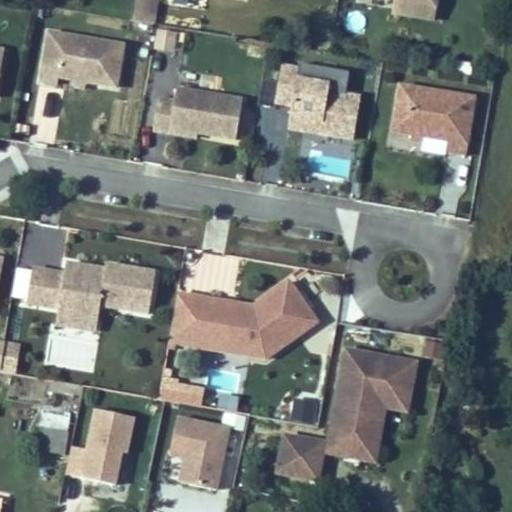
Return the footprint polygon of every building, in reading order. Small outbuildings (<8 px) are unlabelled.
[(133,0),(130,21),(148,24),(152,0),(133,0)] [(435,7),(395,1),(393,13),(433,20),(435,7)] [(155,48),(173,50),(174,32),(157,31),(155,48)] [(57,84),(58,77),(76,80),(84,82),(116,87),(123,46),(48,33),(40,81),(57,84)] [(320,134),(353,139),(360,97),(329,92),(330,85),(298,79),(299,70),(281,66),(278,83),(275,103),(291,106),(290,116),(322,122),(320,134)] [(275,103),(278,83),(262,80),(258,106),(274,108),(275,103)] [(447,152),(464,154),(474,98),(399,86),(392,132),(411,135),(420,137),(449,141),(447,152)] [(176,89),(174,102),(158,99),(153,130),(170,133),(170,128),(197,133),(235,140),(242,100),(176,89)] [(322,122),(290,116),(288,128),(320,134),(322,122)] [(197,133),(170,128),(170,133),(196,138),(197,133)] [(26,303),(58,309),(98,316),(100,306),(148,314),(155,273),(117,266),(116,272),(105,270),(66,263),(64,274),(32,269),(26,303)] [(224,315),(214,300),(177,294),(168,342),(205,349),(219,339),(240,342),(250,356),(311,314),(288,281),(251,307),(237,317),(224,315)] [(237,317),(251,307),(214,300),(224,315),(237,317)] [(98,316),(58,309),(55,325),(96,331),(98,316)] [(205,349),(250,356),(240,342),(219,339),(205,349)] [(2,344),(0,356),(0,371),(13,374),(18,346),(2,344)] [(409,397),(415,364),(346,351),(329,444),(285,436),(278,473),(317,480),(322,452),(341,455),(344,438),(370,443),(379,391),(409,397)] [(158,400),(165,401),(174,403),(176,392),(178,381),(162,378),(158,400)] [(50,391),(81,396),(83,387),(51,381),(50,391)] [(406,409),(409,397),(379,391),(370,443),(344,438),(341,455),(375,461),(385,406),(406,409)] [(174,403),(200,407),(202,396),(176,392),(174,403)] [(296,397),(290,419),(310,424),(316,402),(296,397)] [(86,450),(68,448),(64,479),(122,486),(131,417),(91,412),(86,450)] [(174,420),(169,459),(181,461),(178,487),(220,492),(228,426),(174,420)] [(38,428),(34,450),(65,455),(69,433),(38,428)] [(437,485),(442,463),(431,461),(427,483),(437,485)]
